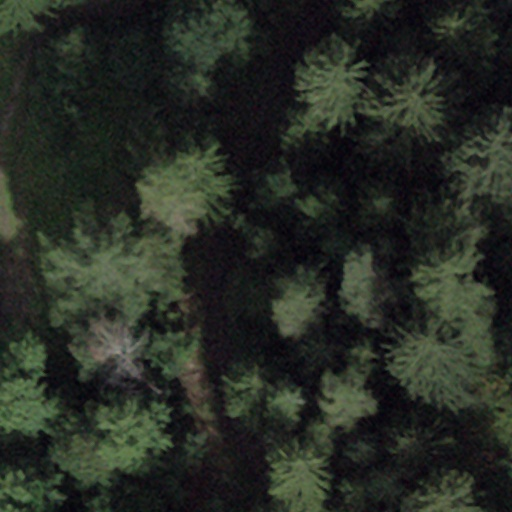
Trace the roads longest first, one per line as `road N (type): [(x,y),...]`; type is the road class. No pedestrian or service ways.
road 1 (track): [(315,0),(255,111),(220,267),(236,439),(268,511)]
road 2 (track): [(127,0),(59,20),(11,150)]
